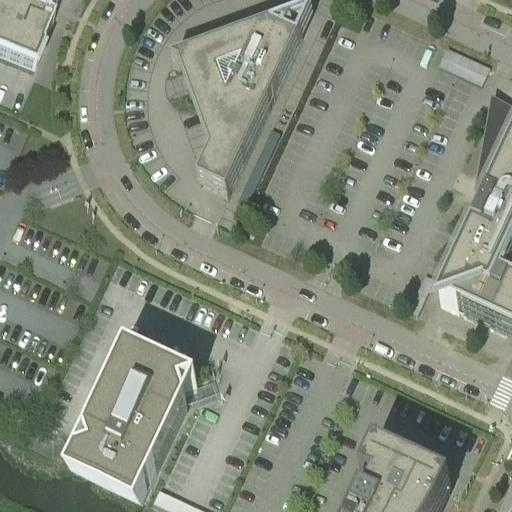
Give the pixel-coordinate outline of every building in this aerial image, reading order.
[(0,0),(0,65),(32,79),(52,29),(40,24),(50,0),(0,0)] [(313,19),(172,71),(181,75),(212,160),(199,189),(228,203),(313,19)] [(440,68),(438,72),(482,92),(490,74),(482,70),(446,53),(440,68)] [(440,309),(511,342),(511,290),(503,286),(511,266),(511,113),(499,108),(491,126),(488,134),(487,140),(486,148),(486,164),(485,178),(483,186),(486,187),(480,200),(489,204),(440,309)] [(425,280),(408,317),(417,321),(434,284),(425,280)] [(76,466),(74,472),(71,478),(142,511),(188,414),(182,400),(197,394),(198,393),(126,359),(86,446),(91,461),(76,466)] [(364,511),(363,511),(362,511),(444,511),(451,497),(376,462),(362,490),(375,496),(367,511),(364,511)] [(156,511),(193,511),(160,496),(153,510),(156,511)]
